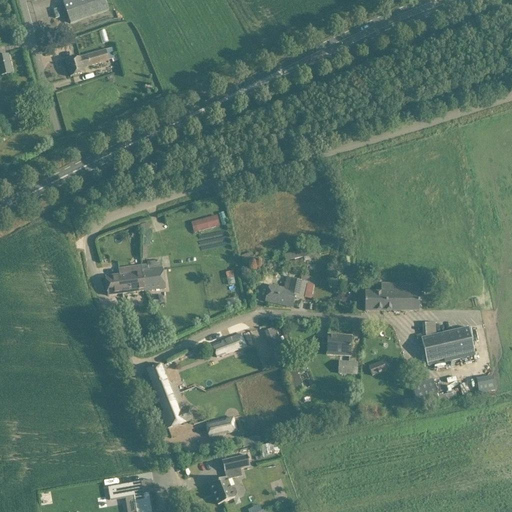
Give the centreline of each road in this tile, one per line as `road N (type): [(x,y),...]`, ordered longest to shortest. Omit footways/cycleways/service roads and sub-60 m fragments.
road 1 (unclassified): [(131,369),(87,252),(90,227),(511,96)]
road 2 (secondary): [(0,212),(261,82)]
road 3 (residential): [(131,369),(250,315),(365,318)]
road 4 (secondary): [(261,82),(480,0)]
road 5 (secondary): [(427,0),(261,82)]
road 6 (unclassified): [(189,511),(131,369)]
road 7 (unclassified): [(56,130),(22,0)]
